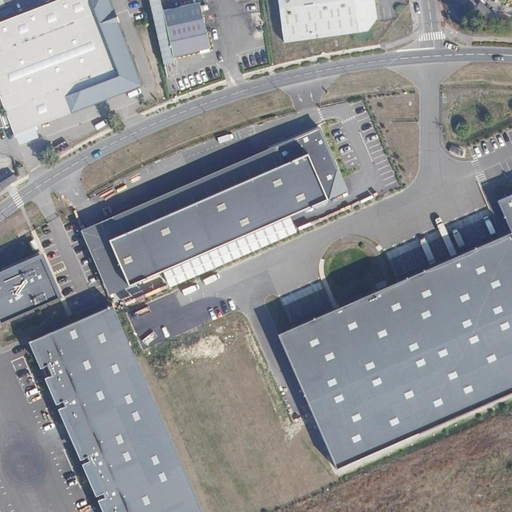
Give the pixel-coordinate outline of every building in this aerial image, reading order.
[(26,112),(29,119),(138,79),(128,51),(124,53),(104,0),(28,0),(0,10),(0,107),(5,120),(26,112)] [(282,0),(289,40),(370,27),(380,16),(378,0),(282,0)] [(487,18),(491,10),(476,2),(472,10),(487,18)] [(162,26),(168,54),(205,47),(199,18),(162,26)] [(7,127),(29,119),(26,112),(5,120),(7,127)] [(310,153),(111,240),(132,288),(331,200),(310,153)] [(12,157),(14,170),(20,166),(17,156),(12,157)] [(0,178),(6,175),(10,172),(5,164),(0,167),(0,178)] [(11,175),(0,180),(0,186),(0,187),(14,180),(11,175)] [(511,193),(499,199),(511,226),(511,193)] [(511,230),(277,330),(336,467),(511,392),(511,230)] [(0,277),(0,319),(5,331),(67,306),(47,258),(0,277)] [(205,511),(121,313),(37,352),(105,511),(205,511)]
